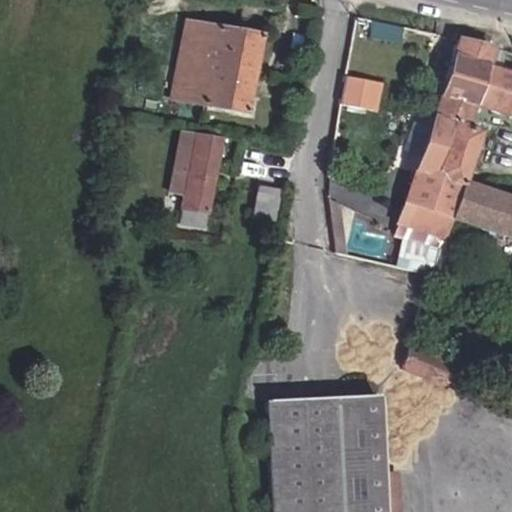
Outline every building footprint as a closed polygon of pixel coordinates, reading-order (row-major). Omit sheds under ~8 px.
[(242,113),(257,35),(187,19),(171,98),(242,113)] [(470,104),(484,66),(490,48),(456,39),(394,224),(441,240),(448,218),(459,183),(476,130),(463,125),(470,104)] [(470,104),(511,117),(511,74),(484,66),(470,104)] [(345,74),(339,104),(376,111),(382,82),(345,74)] [(201,229),(217,142),(179,135),(169,190),(183,193),(177,224),(201,229)] [(511,200),(459,183),(448,218),(511,239),(511,200)] [(257,191),(250,222),(271,227),(278,196),(257,191)] [(345,255),(339,205),(326,199),(332,252),(345,255)] [(448,387),(456,367),(408,349),(400,369),(448,387)] [(379,511),(378,484),(373,397),(263,403),(268,511),(379,511)] [(397,511),(396,484),(378,484),(379,511),(397,511)]
